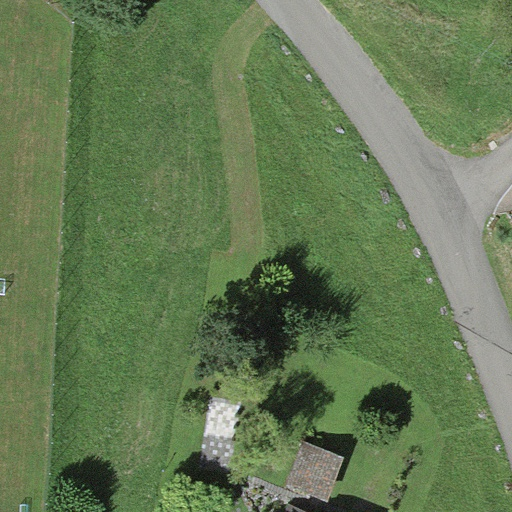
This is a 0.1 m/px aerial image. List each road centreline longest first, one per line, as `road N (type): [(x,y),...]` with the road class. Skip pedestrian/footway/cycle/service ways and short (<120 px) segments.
road 1 (unclassified): [(286,0),(316,26),(432,210)]
road 2 (unclassified): [(432,210),(511,420)]
